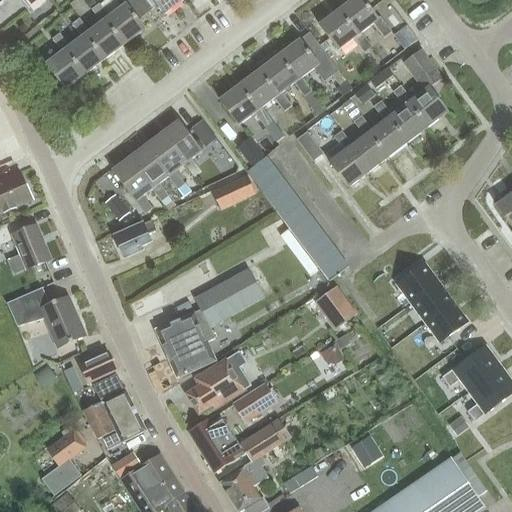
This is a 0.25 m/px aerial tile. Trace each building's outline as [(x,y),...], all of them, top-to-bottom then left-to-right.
[(22,0),(32,12),(45,2),(46,0),(0,0),(0,2),(2,0),(22,0)] [(85,0),(83,2),(89,10),(97,5),(93,0),(85,0)] [(138,21),(148,14),(136,0),(132,0),(128,3),(125,0),(114,0),(121,9),(108,18),(106,20),(124,45),(145,30),(138,21)] [(136,0),(148,14),(157,7),(164,15),(184,0),(183,0),(136,0)] [(358,36),(360,34),(373,24),(384,38),(391,32),(380,18),(377,20),(362,0),(352,0),(339,11),(358,36)] [(106,20),(108,18),(99,5),(91,10),(101,23),(89,33),(86,35),(104,60),(124,45),(106,20)] [(371,48),(360,34),(358,36),(339,11),(318,26),(338,51),(353,39),(364,53),(371,48)] [(86,35),(89,33),(79,20),(71,25),(81,38),(69,48),(66,50),(85,75),(104,60),(86,35)] [(404,51),(416,42),(405,27),(393,36),(404,51)] [(66,50),(69,48),(59,35),(52,40),(61,53),(46,65),(64,90),(85,75),(66,50)] [(299,41),(279,56),(298,81),(301,79),(313,69),(323,82),(331,77),(339,88),(336,91),(341,98),(352,90),(314,40),(304,47),(299,41)] [(383,40),(374,45),(385,65),(395,59),(383,40)] [(439,98),(431,87),(443,79),(421,50),(403,64),(413,78),(423,92),(411,101),(408,104),(427,128),(447,113),(437,99),(439,98)] [(311,92),(301,79),(298,81),(279,56),(259,71),(278,96),(281,94),(294,84),(303,97),(303,98),(317,117),(326,110),(312,91),(311,92)] [(385,68),(367,81),(373,89),(391,76),(385,68)] [(291,107),(281,94),(278,96),(259,71),(240,86),(258,111),(261,109),(274,99),(284,112),(291,107)] [(271,122),(261,109),(258,111),(240,86),(219,101),(238,126),(254,114),(264,127),(271,122)] [(374,97),(366,86),(353,95),(361,106),(374,97)] [(408,104),(411,101),(400,87),(393,93),(400,102),(387,112),(391,117),(388,119),(407,144),(427,128),(408,104)] [(391,117),(387,112),(380,103),(373,108),(383,122),(371,132),(368,134),(387,159),(407,144),(388,119),(391,117)] [(368,134),(371,132),(360,118),(353,123),(364,137),(351,147),(349,149),(368,173),(387,159),(368,134)] [(191,129),(205,149),(217,140),(202,121),(191,129)] [(207,180),(201,172),(191,160),(201,152),(178,122),(162,135),(185,165),(184,165),(191,174),(199,186),(207,180)] [(312,163),(322,155),(306,133),(296,140),(312,163)] [(349,149),(351,147),(341,133),(333,138),(344,152),(329,164),(347,189),(368,173),(349,149)] [(175,172),(184,165),(185,165),(162,135),(145,147),(168,177),(168,178),(177,190),(184,185),(182,181),(175,172)] [(251,166),(264,157),(250,138),(237,148),(251,166)] [(159,185),(168,178),(168,177),(145,147),(129,159),(152,190),(151,190),(161,203),(168,197),(159,185)] [(254,182),(273,167),(266,157),(246,172),(254,182)] [(143,197),(151,190),(152,190),(129,159),(112,172),(145,215),(152,209),(143,197)] [(184,165),(175,172),(182,181),(191,174),(184,165)] [(261,192),(281,177),(273,167),(254,182),(261,192)] [(0,215),(32,201),(20,174),(0,182),(0,215)] [(255,196),(246,176),(211,192),(220,212),(255,196)] [(269,202),(288,187),(281,177),(261,192),(269,202)] [(276,212),(296,197),(288,187),(269,202),(276,212)] [(511,194),(495,207),(511,229),(511,232),(511,233),(511,234),(511,194)] [(105,204),(119,222),(129,214),(115,196),(105,204)] [(303,207),(296,197),(276,212),(284,222),(303,207)] [(291,232),(311,217),(303,207),(284,222),(291,232)] [(299,242),(318,227),(311,217),(291,232),(299,242)] [(147,235),(155,231),(151,222),(142,226),(142,225),(115,237),(124,259),(142,251),(140,247),(150,242),(147,235)] [(26,271),(51,261),(36,226),(11,236),(26,271)] [(307,252),(326,237),(318,227),(299,242),(307,252)] [(277,249),(266,228),(257,233),(268,254),(277,249)] [(0,258),(10,254),(0,231),(0,230),(0,258)] [(314,262),(333,247),(326,237),(307,252),(314,262)] [(322,272),(341,257),(333,247),(314,262),(322,272)] [(329,282),(348,267),(341,257),(322,272),(329,282)] [(424,264),(395,285),(410,305),(439,284),(424,264)] [(215,339),(210,328),(264,299),(248,270),(194,300),(202,314),(195,318),(193,314),(156,331),(177,379),(215,362),(207,343),(215,339)] [(439,284),(410,305),(425,325),(453,304),(439,284)] [(336,287),(313,303),(324,317),(330,313),(340,327),(356,315),(336,287)] [(85,337),(67,297),(49,305),(42,289),(6,304),(16,326),(44,319),(58,349),(85,337)] [(453,304),(425,325),(439,345),(468,324),(453,304)] [(340,327),(330,313),(324,317),(334,332),(340,327)] [(335,346),(320,355),(325,364),(335,366),(344,361),(339,352),(350,346),(345,336),(333,343),(335,346)] [(33,352),(47,351),(46,337),(32,338),(33,352)] [(452,371),(441,379),(449,389),(459,382),(468,393),(468,394),(502,369),(485,346),(452,371)] [(87,384),(116,371),(108,352),(79,365),(87,384)] [(199,387),(186,395),(198,415),(212,407),(214,410),(244,391),(250,388),(238,369),(245,365),(238,354),(226,361),(225,361),(195,380),(199,387)] [(57,382),(45,364),(33,373),(44,390),(57,382)] [(477,405),(467,413),(474,423),(484,416),(511,395),(511,382),(502,369),(468,394),(477,405)] [(101,439),(107,451),(147,431),(126,390),(124,390),(116,374),(91,387),(100,403),(82,412),(97,441),(101,439)] [(276,404),(265,385),(233,405),(244,424),(276,404)] [(214,473),(242,455),(217,415),(188,433),(214,473)] [(460,417),(447,426),(455,437),(468,428),(460,417)] [(268,478),(261,467),(265,465),(261,458),(291,439),(279,420),(239,446),(250,464),(243,468),(244,469),(220,484),(237,511),(238,511),(259,499),(252,488),(268,478)] [(81,477),(68,460),(85,447),(69,427),(61,433),(64,438),(47,449),(59,466),(40,480),(53,497),(81,477)] [(381,458),(369,438),(350,450),(362,470),(381,458)] [(309,455),(314,463),(324,457),(319,449),(309,455)] [(133,453),(111,467),(119,480),(141,466),(133,453)] [(474,511),(483,506),(478,498),(486,492),(459,453),(451,459),(450,458),(371,511),(474,511)] [(170,511),(194,511),(161,457),(121,482),(140,511),(158,511),(167,507),(170,511)] [(284,484),(291,495),(301,489),(294,478),(284,484)] [(77,511),(79,511),(66,494),(43,511),(77,511)] [(263,499),(245,510),(246,511),(265,511),(270,510),(269,509),(267,506),(263,499)]
